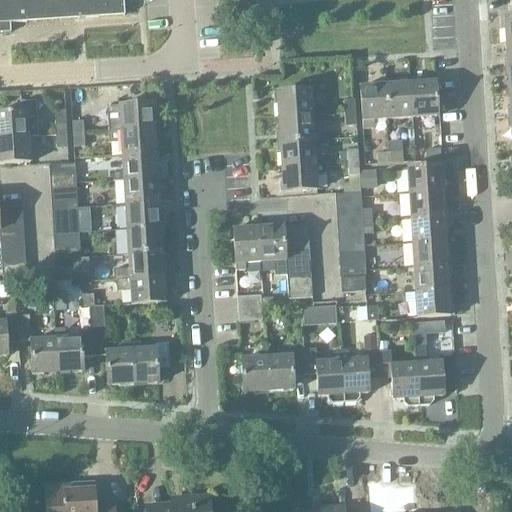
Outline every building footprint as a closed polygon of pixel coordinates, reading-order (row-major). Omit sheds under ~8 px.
[(0,0),(0,33),(11,33),(11,24),(125,16),(123,0),(0,0)] [(436,83),(410,85),(412,118),(438,117),(436,83)] [(410,85),(385,87),(387,120),(412,118),(410,85)] [(385,87),(361,88),(363,131),(374,130),(373,121),(387,120),(385,87)] [(277,93),(279,119),(313,117),(311,91),(277,93)] [(344,114),(356,113),(355,100),(343,101),(344,114)] [(27,139),(37,138),(35,102),(19,103),(20,114),(0,115),(0,140),(27,139)] [(117,107),(118,120),(108,121),(108,133),(154,130),(153,104),(117,107)] [(65,111),(54,112),(56,137),(67,136),(65,111)] [(356,113),(344,114),(345,126),(357,126),(356,113)] [(279,119),(280,145),(314,142),(313,117),(279,119)] [(73,136),(85,135),(83,121),(72,122),(73,136)] [(109,144),(119,143),(120,157),(156,155),(154,130),(108,133),(109,144)] [(85,135),(73,136),(74,148),(86,147),(85,135)] [(67,136),(56,137),(56,149),(67,148),(67,136)] [(27,139),(0,140),(0,166),(29,164),(27,139)] [(280,145),(282,168),(316,166),(314,142),(280,145)] [(359,163),(358,149),(346,150),(347,164),(359,163)] [(425,151),(426,161),(440,161),(440,150),(425,151)] [(389,153),(390,163),(403,163),(402,152),(389,153)] [(389,153),(377,153),(377,164),(390,163),(389,153)] [(121,171),(115,171),(112,175),(113,183),(122,182),(157,180),(156,155),(120,157),(121,171)] [(347,164),(348,176),(359,176),(359,163),(347,164)] [(316,166),(282,168),(284,194),(318,192),(317,176),(325,175),(325,165),(316,166)] [(75,178),(74,166),(48,167),(49,180),(75,178)] [(407,168),(409,196),(443,193),(442,166),(407,168)] [(50,192),(75,190),(75,178),(49,180),(50,192)] [(122,182),(124,207),(159,205),(157,180),(122,182)] [(50,204),(76,202),(75,190),(50,192),(50,204)] [(409,196),(411,220),(445,217),(443,193),(409,196)] [(335,209),(361,207),(360,194),(334,196),(335,209)] [(76,202),(50,204),(51,215),(77,214),(76,202)] [(0,206),(0,218),(21,217),(21,205),(0,206)] [(124,207),(125,231),(161,229),(159,205),(124,207)] [(362,219),(361,209),(361,207),(335,209),(336,221),(362,219)] [(89,209),(77,210),(77,213),(78,225),(78,233),(90,233),(89,209)] [(362,223),(372,222),(372,209),(361,209),(362,219),(362,223)] [(52,227),(77,226),(77,214),(51,215),(52,227)] [(0,218),(0,229),(22,229),(21,217),(0,218)] [(411,220),(412,245),(447,242),(445,217),(411,220)] [(363,232),(362,223),(362,219),(336,221),(337,234),(363,232)] [(372,222),(362,223),(363,232),(363,235),(373,234),(372,222)] [(52,239),(78,237),(77,226),(52,227),(52,239)] [(284,228),(285,241),(308,240),(307,227),(284,228)] [(284,228),(257,230),(259,264),(273,263),(274,277),(287,276),(286,265),(286,262),(285,253),(285,241),(284,228)] [(22,229),(0,229),(0,241),(23,241),(22,229)] [(125,231),(127,257),(162,255),(161,229),(125,231)] [(246,271),(245,265),(259,264),(257,230),(232,231),(235,272),(246,271)] [(363,244),(363,235),(363,232),(337,234),(338,245),(363,244)] [(53,251),(79,249),(78,237),(52,239),(53,251)] [(285,241),(285,253),(309,252),(308,240),(285,241)] [(23,241),(0,241),(0,254),(24,253),(23,241)] [(412,245),(414,269),(448,267),(447,242),(412,245)] [(338,257),(364,255),(363,244),(338,245),(338,257)] [(79,261),(79,259),(79,249),(53,251),(54,263),(79,261)] [(309,252),(285,253),(286,262),(286,265),(309,264),(309,252)] [(24,253),(0,254),(0,262),(0,265),(24,264),(24,253)] [(128,270),(113,271),(114,281),(117,280),(129,280),(129,281),(164,279),(162,255),(127,257),(128,270)] [(339,269),(365,267),(364,255),(338,257),(339,269)] [(79,261),(54,263),(54,275),(89,272),(88,259),(79,259),(79,261)] [(24,264),(0,265),(1,278),(25,277),(24,264)] [(309,264),(286,265),(287,276),(287,277),(310,276),(309,264)] [(340,280),(364,279),(366,279),(365,267),(339,269),(340,280)] [(415,293),(416,294),(450,292),(448,267),(414,269),(415,293)] [(310,276),(287,277),(287,290),(311,288),(310,276)] [(164,279),(129,281),(129,280),(117,280),(118,292),(129,291),(130,306),(166,304),(164,279)] [(364,279),(340,280),(341,295),(365,294),(364,279)] [(311,288),(287,290),(288,302),(311,300),(311,288)] [(55,292),(56,313),(66,312),(65,292),(55,292)] [(450,292),(416,294),(415,293),(404,294),(405,304),(416,303),(417,319),(452,317),(450,292)] [(82,308),(94,307),(94,294),(82,295),(82,308)] [(262,309),(261,297),(261,296),(237,298),(237,310),(262,309)] [(377,307),(366,308),(367,322),(378,321),(377,307)] [(335,308),(327,309),(328,326),(336,326),(335,308)] [(237,310),(238,323),(263,322),(262,309),(237,310)] [(28,317),(15,318),(17,344),(29,343),(31,376),(57,375),(55,341),(29,342),(28,317)] [(0,358),(6,358),(6,345),(17,344),(15,318),(3,319),(3,324),(0,324),(0,358)] [(425,324),(413,325),(414,349),(425,348),(426,348),(425,324)] [(55,341),(57,375),(82,373),(81,360),(93,359),(91,333),(79,334),(79,339),(65,340),(64,329),(54,330),(55,341)] [(104,333),(91,333),(93,359),(105,358),(107,388),(132,387),(129,344),(120,344),(120,353),(105,354),(104,333)] [(129,344),(132,387),(158,385),(157,371),(169,370),(168,344),(154,345),(154,351),(140,352),(140,343),(129,344)] [(416,366),(418,399),(418,407),(432,406),(436,402),(435,398),(444,397),(443,384),(456,383),(454,357),(440,358),(440,364),(426,365),(425,348),(414,349),(416,366)] [(330,357),(330,363),(317,364),(316,351),(303,352),(305,376),(315,376),(316,398),(329,397),(330,402),(334,405),(344,405),(339,351),(336,352),(330,357)] [(378,378),(377,355),(366,356),(366,361),(350,362),(350,355),(345,351),(339,351),(344,405),(357,404),(361,400),(361,395),(370,395),(369,379),(378,378)] [(294,377),(305,376),(303,352),(291,353),(291,358),(265,360),(267,393),(295,391),(294,377)] [(418,407),(418,399),(416,366),(391,367),(390,354),(377,355),(378,378),(390,378),(391,401),(401,400),(401,404),(405,408),(418,407)] [(243,394),(267,393),(265,360),(241,361),(243,394)] [(113,511),(114,507),(94,509),(93,490),(66,492),(65,487),(44,488),(45,511),(113,511)] [(182,500),(183,505),(145,508),(145,511),(209,511),(209,498),(182,500)]
